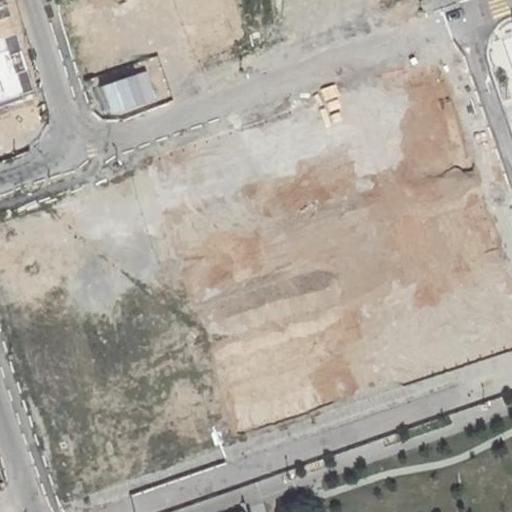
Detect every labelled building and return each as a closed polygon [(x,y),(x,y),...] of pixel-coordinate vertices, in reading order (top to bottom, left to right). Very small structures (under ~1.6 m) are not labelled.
[(4,1),(0,2),(0,100),(34,88),(4,1)] [(462,152),(434,68),(293,115),(322,199),(462,152)] [(296,254),(250,122),(169,150),(214,282),(296,254)] [(108,189),(0,227),(0,288),(68,477),(198,431),(169,352),(116,371),(86,286),(136,268),(108,189)] [(511,274),(489,202),(397,231),(437,356),(511,331),(511,274)] [(384,366),(360,294),(235,335),(258,407),(384,366)]
